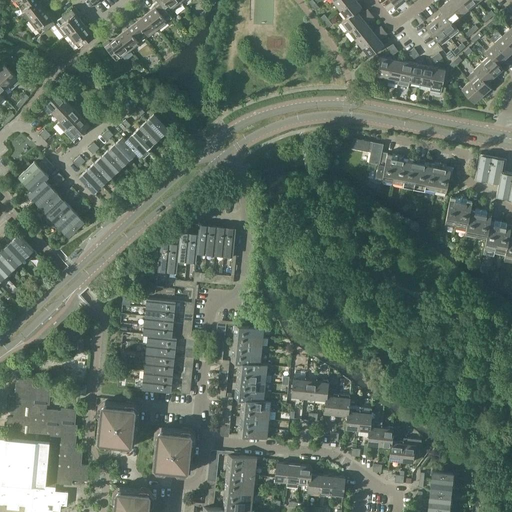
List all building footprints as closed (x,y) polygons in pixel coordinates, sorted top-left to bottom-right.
[(25,0),(19,5),(29,19),(44,8),(38,0),(25,0)] [(181,1),(180,0),(157,0),(160,3),(160,2),(167,12),(168,11),(170,14),(183,3),(181,1)] [(351,0),(333,0),(340,9),(351,0)] [(356,0),(351,0),(340,9),(347,17),(357,10),(362,6),(356,0)] [(460,15),(448,0),(440,7),(443,12),(452,21),(460,15)] [(462,0),(448,0),(460,15),(469,8),(462,0)] [(476,0),(462,0),(469,8),(477,1),(476,0)] [(160,2),(160,3),(158,4),(147,13),(158,28),(172,17),(170,14),(168,11),(167,12),(160,2)] [(57,19),(57,20),(68,33),(83,22),(76,13),(79,11),(74,6),(59,18),(57,19)] [(44,8),(29,19),(40,33),(57,20),(57,19),(53,14),(51,16),(44,8)] [(357,10),(347,17),(342,21),(348,29),(346,32),(371,12),(368,9),(361,14),(357,10)] [(371,12),(346,32),(346,33),(349,30),(356,38),(370,27),(366,22),(374,16),(371,12)] [(443,12),(435,18),(447,33),(456,26),(452,21),(443,12)] [(147,13),(133,24),(144,38),(158,28),(147,13)] [(447,33),(435,18),(427,25),(438,40),(447,33)] [(83,22),(68,33),(79,48),(96,34),(92,29),(89,30),(83,22)] [(144,38),(133,24),(119,35),(130,49),(144,38)] [(359,49),(384,29),(381,25),(374,31),(370,27),(356,38),(362,46),(359,48),(359,49)] [(511,29),(510,28),(502,35),(511,46),(511,29)] [(387,33),(384,29),(359,49),(360,49),(363,47),(369,56),(384,44),(380,39),(387,33)] [(130,49),(119,35),(110,41),(109,38),(103,43),(116,60),(130,49)] [(511,51),(511,46),(502,35),(495,42),(507,56),(511,51)] [(507,56),(495,42),(486,50),(490,54),(499,63),(507,56)] [(490,54),(483,61),(495,75),(503,68),(499,63),(490,54)] [(388,77),(392,58),(381,56),(377,74),(388,77)] [(403,60),(392,58),(388,77),(399,79),(403,60)] [(403,60),(399,79),(410,81),(413,62),(403,60)] [(495,75),(483,61),(474,69),(478,73),(487,82),(495,75)] [(413,62),(410,81),(420,83),(424,65),(413,62)] [(5,64),(0,68),(0,76),(9,85),(17,77),(5,64)] [(424,65),(420,83),(431,85),(434,67),(424,65)] [(445,69),(434,67),(431,85),(442,87),(443,81),(445,69)] [(478,73),(470,80),(483,94),(491,87),(487,82),(478,73)] [(9,85),(0,76),(0,92),(0,93),(1,93),(9,85)] [(483,94),(470,80),(462,88),(474,102),(483,94)] [(53,111),(66,99),(58,90),(44,103),(53,111)] [(30,97),(29,96),(26,94),(21,99),(25,102),(30,97)] [(25,102),(21,99),(17,105),(20,108),(25,102)] [(66,99),(53,111),(60,119),(73,107),(66,99)] [(140,106),(136,109),(142,115),(145,112),(140,106)] [(73,107),(60,119),(68,128),(81,116),(73,107)] [(142,115),(136,109),(133,112),(138,118),(142,115)] [(12,112),(7,117),(10,120),(15,115),(12,112)] [(154,113),(146,120),(161,135),(169,128),(154,113)] [(32,115),(27,120),(30,123),(35,118),(32,115)] [(89,124),(81,116),(68,128),(76,136),(89,124)] [(4,125),(10,120),(7,117),(1,122),(4,125)] [(122,122),(128,128),(131,125),(126,119),(122,122)] [(161,135),(146,120),(140,126),(154,142),(161,135)] [(128,128),(122,122),(119,125),(124,131),(128,128)] [(154,142),(140,126),(133,133),(147,148),(154,142)] [(43,137),(48,131),(45,128),(40,133),(43,137)] [(108,129),(105,132),(110,137),(113,134),(108,129)] [(51,135),(48,131),(43,137),(45,140),(51,135)] [(110,137),(105,132),(102,135),(107,140),(110,137)] [(133,133),(126,139),(137,152),(140,155),(147,148),(133,133)] [(137,152),(126,139),(122,135),(115,142),(130,158),(137,152)] [(385,165),(387,153),(388,152),(382,151),(383,143),(354,138),(352,148),(371,152),(369,162),(385,165)] [(94,142),(91,145),(96,150),(99,148),(94,142)] [(130,158),(115,142),(108,149),(123,164),(130,158)] [(58,153),(64,148),(61,145),(55,150),(58,153)] [(96,150),(91,145),(88,148),(93,153),(96,150)] [(123,164),(108,149),(101,155),(116,171),(123,164)] [(392,184),(398,154),(393,153),(392,154),(387,153),(385,165),(382,182),(392,184)] [(504,158),(480,153),(475,178),(499,182),(497,194),(511,197),(511,171),(502,170),(504,158)] [(405,155),(398,154),(392,184),(402,186),(408,157),(404,157),(405,155)] [(49,161),(44,155),(41,159),(43,161),(46,164),(49,161)] [(80,155),(77,158),(82,164),(85,161),(80,155)] [(116,171),(101,155),(94,162),(109,178),(116,171)] [(408,157),(402,186),(413,188),(419,158),(414,157),(413,158),(408,157)] [(82,164),(77,158),(74,161),(79,166),(82,164)] [(419,158),(413,188),(424,190),(430,162),(425,161),(426,159),(419,158)] [(26,182),(42,168),(46,164),(43,161),(39,165),(35,161),(19,175),(26,182)] [(54,166),(49,161),(46,164),(51,169),(54,166)] [(430,162),(424,190),(434,192),(440,162),(435,161),(435,163),(430,162)] [(109,178),(94,162),(87,169),(102,184),(109,178)] [(440,162),(434,192),(446,195),(449,177),(452,178),(454,169),(446,168),(447,163),(440,162)] [(45,178),(49,175),(42,168),(26,182),(32,189),(33,189),(45,178)] [(102,184),(87,169),(80,176),(94,191),(102,184)] [(56,180),(62,175),(59,172),(53,177),(56,180)] [(65,178),(62,175),(56,180),(59,184),(65,178)] [(33,189),(32,189),(29,192),(36,200),(51,185),(45,178),(33,189)] [(51,185),(36,200),(42,207),(58,192),(51,185)] [(70,195),(75,189),(72,186),(67,192),(70,195)] [(78,193),(75,189),(70,195),(73,198),(78,193)] [(64,199),(58,192),(42,207),(49,214),(64,199)] [(456,227),(462,197),(456,196),(456,197),(451,196),(445,225),(456,227)] [(462,197),(456,227),(466,229),(472,200),(467,199),(468,198),(462,197)] [(64,199),(49,214),(55,221),(71,206),(64,199)] [(83,209),(88,203),(85,200),(80,205),(83,209)] [(472,200),(466,229),(465,237),(475,239),(481,209),(476,208),(475,209),(471,208),(472,200)] [(86,212),(91,207),(88,203),(83,209),(86,212)] [(71,206),(55,221),(62,228),(77,213),(71,206)] [(484,249),(492,212),(487,211),(487,210),(481,209),(475,239),(486,241),(484,249)] [(495,251),(501,221),(495,220),(495,221),(490,220),(492,212),(484,249),(495,251)] [(77,213),(62,228),(69,235),(84,220),(77,213)] [(504,261),(511,224),(506,223),(507,222),(501,221),(495,251),(505,253),(504,260),(504,261)] [(198,234),(197,251),(206,252),(209,225),(199,224),(198,234)] [(209,225),(206,252),(215,253),(218,226),(209,225)] [(1,229),(6,234),(9,231),(4,226),(1,229)] [(227,227),(218,226),(215,253),(224,254),(227,227)] [(236,228),(227,227),(224,254),(233,255),(236,228)] [(180,232),(179,244),(178,259),(187,260),(190,233),(180,232)] [(37,252),(19,233),(11,240),(26,255),(27,257),(29,259),(37,252)] [(198,234),(190,233),(187,260),(196,261),(197,251),(198,234)] [(26,255),(11,240),(4,246),(19,262),(26,255)] [(167,270),(170,243),(161,242),(158,269),(167,270)] [(170,243),(167,270),(177,271),(178,259),(179,244),(170,243)] [(19,262),(4,246),(0,250),(0,255),(12,269),(19,262)] [(12,269),(0,255),(0,269),(5,275),(12,269)] [(174,309),(175,300),(148,297),(147,306),(174,309)] [(174,309),(147,306),(146,315),(173,318),(174,309)] [(146,315),(145,324),(172,327),(173,318),(146,315)] [(172,327),(145,324),(144,333),(176,337),(176,336),(171,336),(172,327)] [(243,334),(263,336),(264,327),(244,325),(237,324),(236,333),(243,334)] [(176,337),(144,333),(144,334),(149,334),(148,343),(175,346),(176,337)] [(243,334),(236,333),(235,342),(242,343),(262,345),(263,336),(243,334)] [(235,342),(234,351),(241,352),(261,354),(262,345),(242,343),(235,342)] [(148,343),(147,352),(174,355),(175,346),(148,343)] [(241,352),(234,351),(233,360),(240,361),(248,362),(268,364),(260,363),(261,354),(241,352)] [(147,352),(146,361),(173,364),(174,355),(147,352)] [(240,361),(233,360),(233,361),(240,362),(239,370),(247,371),(267,373),(268,364),(248,362),(240,361)] [(173,364),(146,361),(145,370),(172,373),(173,364)] [(172,373),(145,370),(144,379),(171,382),(172,373)] [(239,370),(238,379),(245,380),(266,382),(267,373),(247,371),(239,370)] [(34,379),(24,378),(18,378),(18,380),(16,380),(14,395),(9,394),(8,410),(10,410),(10,413),(14,413),(13,417),(7,416),(7,423),(13,423),(11,437),(0,435),(0,503),(7,504),(25,505),(24,511),(52,511),(53,510),(60,510),(61,504),(67,505),(68,491),(55,490),(56,482),(72,484),(72,479),(87,480),(89,465),(81,464),(83,449),(75,448),(78,423),(75,423),(77,408),(61,407),(61,409),(46,408),(47,404),(49,404),(51,388),(48,388),(49,386),(34,384),(34,379)] [(303,397),(305,379),(294,378),(292,395),(303,397)] [(171,382),(144,379),(143,388),(170,391),(171,382)] [(238,379),(238,388),(245,389),(265,391),(266,382),(245,380),(238,379)] [(305,379),(303,397),(315,398),(317,380),(305,379)] [(329,381),(317,380),(315,398),(326,399),(327,394),(329,381)] [(86,395),(87,385),(78,384),(77,394),(86,395)] [(245,389),(238,388),(237,397),(244,398),(251,399),(264,400),(265,391),(245,389)] [(327,394),(326,399),(325,412),(336,413),(338,395),(327,394)] [(338,395),(336,413),(348,414),(349,410),(349,404),(350,397),(338,395)] [(251,399),(244,398),(243,407),(250,408),(270,410),(271,400),(264,400),(251,399)] [(134,405),(132,404),(104,402),(101,404),(98,439),(100,441),(130,444),(133,442),(136,407),(134,405)] [(358,429),(360,411),(360,405),(349,404),(349,410),(348,414),(346,428),(358,429)] [(250,408),(243,407),(242,416),(249,417),(269,419),(270,410),(250,408)] [(372,412),(360,411),(358,429),(369,430),(370,425),(372,412)] [(242,416),(241,425),(248,426),(268,428),(269,419),(249,417),(242,416)] [(248,426),(241,425),(240,434),(247,435),(267,437),(268,428),(248,426)] [(370,425),(369,430),(368,443),(380,444),(381,427),(370,425)] [(393,428),(381,427),(380,444),(391,446),(392,441),(393,428)] [(191,431),(188,430),(160,428),(158,430),(154,465),(156,467),(187,470),(189,468),(193,433),(191,431)] [(392,441),(391,446),(389,459),(401,460),(403,442),(392,441)] [(403,442),(401,460),(413,461),(415,443),(403,442)] [(235,464),(256,466),(257,457),(236,454),(230,454),(229,463),(235,464)] [(287,481),(289,463),(277,462),(275,479),(287,481)] [(235,464),(229,463),(228,472),(235,473),(255,475),(256,466),(235,464)] [(289,463),(287,481),(286,486),(298,487),(298,482),(300,464),(289,463)] [(300,464),(298,482),(309,483),(311,473),(312,465),(300,464)] [(432,470),(431,480),(452,482),(453,472),(432,470)] [(228,472),(227,481),(234,482),(254,484),(255,475),(235,473),(228,472)] [(311,473),(309,483),(308,491),(320,492),(322,474),(311,473)] [(322,474),(320,492),(331,493),(333,475),(322,474)] [(345,477),(333,475),(331,493),(343,494),(345,477)] [(431,480),(430,489),(451,492),(452,482),(431,480)] [(227,481),(226,490),(234,491),(253,493),(254,484),(234,482),(227,481)] [(149,511),(151,493),(149,491),(119,488),(116,490),(113,511),(149,511)] [(430,489),(429,499),(450,501),(451,492),(430,489)] [(234,491),(226,490),(225,499),(233,500),(252,502),(253,493),(234,491)] [(296,506),(296,502),(297,498),(289,497),(288,505),(296,506)] [(251,511),(252,502),(233,500),(225,499),(224,507),(224,508),(232,509),(251,511)] [(429,499),(428,508),(449,511),(450,501),(429,499)]
